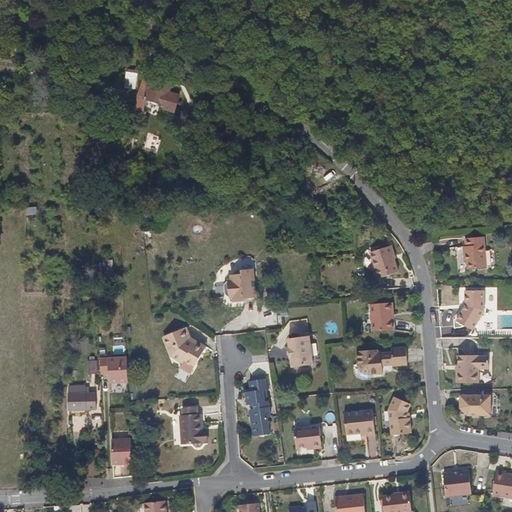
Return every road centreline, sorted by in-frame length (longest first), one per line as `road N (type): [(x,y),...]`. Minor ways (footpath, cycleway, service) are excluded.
road 1 (unclassified): [(442,435),(415,255),(310,132),(185,65),(150,25),(141,0)]
road 2 (residential): [(236,482),(405,466),(427,457),(442,435)]
road 3 (residential): [(0,500),(216,483)]
road 4 (residential): [(236,482),(229,386),(235,358)]
